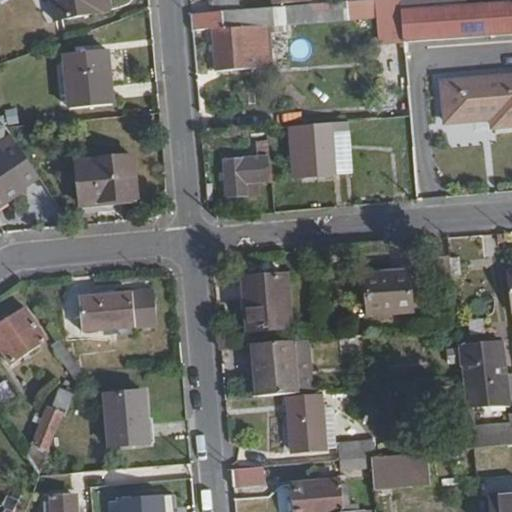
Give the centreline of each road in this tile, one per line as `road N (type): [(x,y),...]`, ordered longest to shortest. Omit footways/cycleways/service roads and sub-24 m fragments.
road 1 (residential): [(511,211),(190,240)]
road 2 (residential): [(190,240),(215,511)]
road 3 (residential): [(190,240),(169,0)]
road 4 (residential): [(190,240),(12,256),(0,264)]
